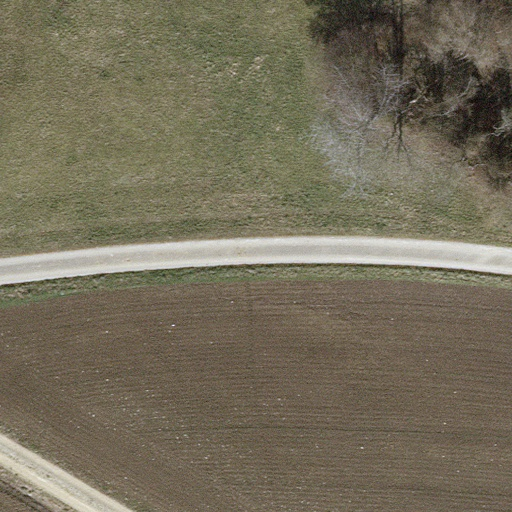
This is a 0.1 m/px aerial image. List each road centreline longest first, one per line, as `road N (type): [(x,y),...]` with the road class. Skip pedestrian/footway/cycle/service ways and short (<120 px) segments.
road 1 (track): [(511,259),(271,249),(0,272)]
road 2 (track): [(0,448),(112,511)]
